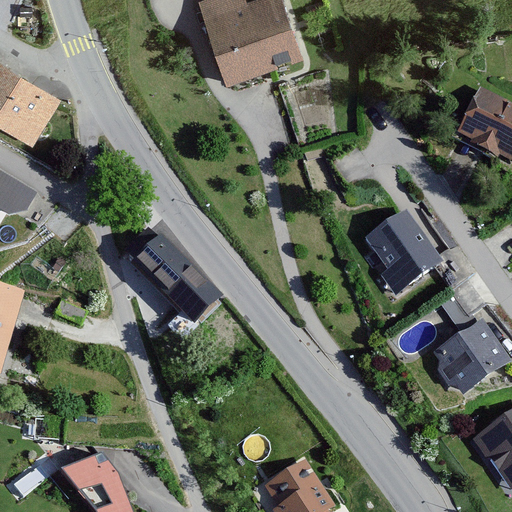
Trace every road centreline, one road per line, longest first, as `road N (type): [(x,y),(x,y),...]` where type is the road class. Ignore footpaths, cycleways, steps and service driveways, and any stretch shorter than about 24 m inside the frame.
road 1 (tertiary): [(99,92),(208,251),(412,511)]
road 2 (residential): [(196,511),(93,200)]
road 3 (residential): [(394,119),(511,293)]
